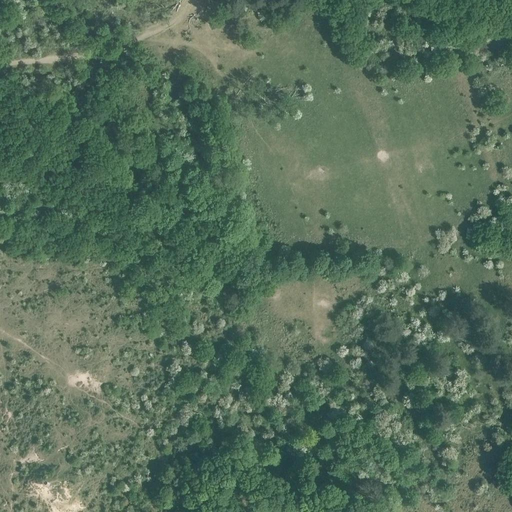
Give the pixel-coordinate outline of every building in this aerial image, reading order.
[(183,438),(178,433),(175,436),(180,441),(183,438)] [(153,511),(171,440),(178,447),(183,443),(173,434),(172,436),(170,434),(151,511),(153,511)] [(190,459),(244,511),(248,511),(195,460),(197,458),(193,453),(188,448),(184,453),(190,459)] [(196,456),(199,453),(193,448),(190,451),(196,456)] [(52,480),(48,482),(47,481),(45,481),(44,482),(43,483),(47,488),(50,486),(50,485),(54,482),(52,480)]
